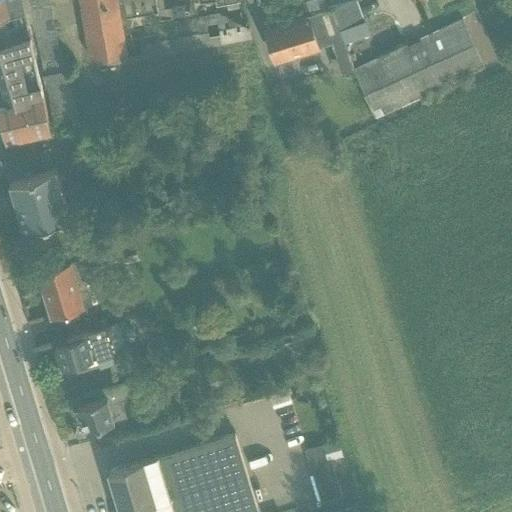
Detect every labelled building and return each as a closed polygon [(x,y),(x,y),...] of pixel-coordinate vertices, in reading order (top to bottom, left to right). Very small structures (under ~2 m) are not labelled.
[(100,0),(110,58),(151,51),(142,0),(100,0)] [(348,0),(306,13),(317,47),(364,33),(353,0),(348,0)] [(271,61),(317,47),(306,13),(261,27),(271,61)] [(390,105),(503,67),(489,24),(375,62),(390,105)] [(0,140),(2,147),(49,133),(39,99),(0,109),(0,140)] [(18,229),(63,214),(49,169),(3,183),(18,229)] [(47,312),(81,300),(65,255),(31,267),(47,312)] [(146,283),(124,286),(125,294),(147,291),(146,283)] [(59,363),(110,346),(102,320),(50,337),(59,363)] [(81,426),(114,416),(105,387),(72,397),(81,426)] [(364,442),(347,445),(349,458),(366,455),(364,442)] [(104,467),(117,508),(166,492),(153,452),(104,467)] [(118,511),(171,511),(166,492),(117,508),(118,511)]
